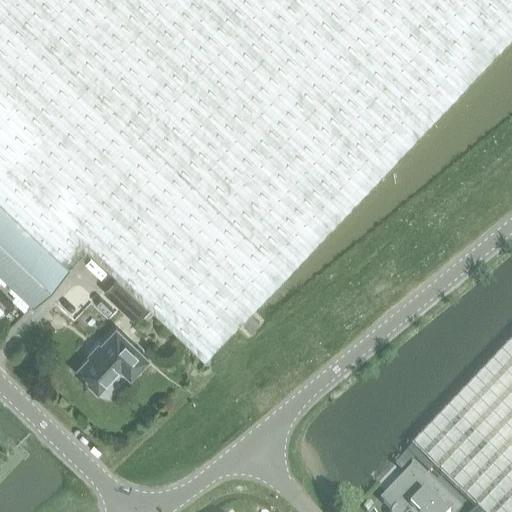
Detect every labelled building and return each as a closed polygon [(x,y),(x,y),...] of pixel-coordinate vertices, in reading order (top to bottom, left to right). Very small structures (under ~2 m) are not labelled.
[(511,0),(0,0),(0,199),(69,265),(85,248),(87,246),(204,357),(287,270),(436,113),(460,88),(511,32),(511,0)] [(0,271),(33,302),(69,265),(0,199),(0,271)] [(102,293),(133,322),(146,308),(116,279),(102,293)] [(253,314),(243,325),(250,332),(260,321),(253,314)] [(116,327),(76,370),(98,391),(120,368),(130,377),(148,357),(116,327)] [(511,511),(511,345),(412,450),(432,469),(476,511),(511,511)] [(411,449),(395,466),(402,473),(414,460),(428,474),(432,469),(412,450),(411,449)] [(460,511),(461,511),(415,467),(381,502),(390,511),(460,511)]
